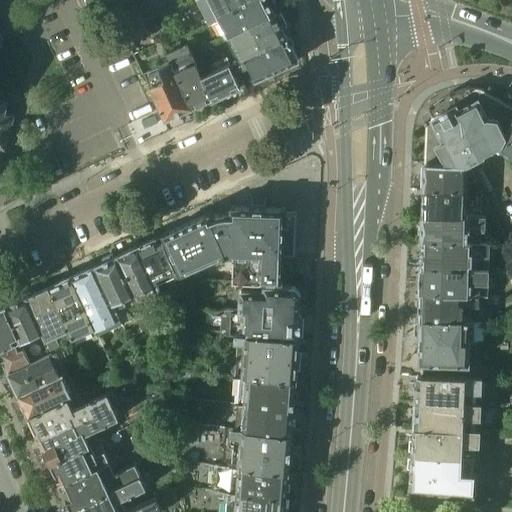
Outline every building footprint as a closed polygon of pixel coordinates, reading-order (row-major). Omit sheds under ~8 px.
[(198,0),(210,23),(219,19),(259,0),(198,0)] [(228,35),(231,34),(274,13),(267,0),(259,0),(219,19),(228,35)] [(276,13),(274,13),(231,34),(242,57),(287,37),(283,28),(282,26),(287,24),(281,12),(277,14),(276,13)] [(0,160),(2,161),(6,146),(8,147),(17,115),(8,113),(11,101),(0,98),(0,47),(1,47),(2,46),(3,45),(4,43),(4,41),(4,39),(4,38),(4,36),(3,34),(2,33),(1,32),(0,31),(0,160)] [(242,57),(236,60),(242,73),(251,69),(256,78),(258,77),(261,83),(264,85),(279,78),(281,75),(278,69),(299,59),(295,51),(288,37),(287,37),(242,57)] [(169,52),(173,60),(194,106),(214,97),(204,75),(189,42),(169,52)] [(211,64),(214,70),(230,63),(227,57),(211,64)] [(166,119),(194,106),(173,60),(148,72),(152,87),(166,119)] [(204,75),(214,97),(240,85),(236,75),(240,74),(242,73),(236,60),(230,63),(214,70),(204,75)] [(491,149),(501,144),(511,123),(511,106),(482,88),(466,90),(450,94),(439,99),(429,107),(433,114),(431,116),(433,118),(425,122),(426,124),(425,162),(468,164),(493,153),(491,149)] [(500,146),(511,153),(511,123),(501,144),(500,146)] [(424,188),(467,189),(468,164),(425,162),(425,165),(422,165),(421,177),(424,177),(424,188)] [(424,213),(466,215),(467,189),(424,188),(424,213)] [(163,235),(165,239),(182,273),(225,253),(230,252),(235,253),(234,279),(283,281),(284,257),(285,257),(285,254),(297,254),(297,212),(286,212),(286,207),(233,206),(233,212),(221,214),(212,217),(210,213),(163,235)] [(466,215),(424,213),(423,239),(471,241),(480,242),(480,231),(484,231),(485,216),(466,215)] [(156,238),(140,245),(157,278),(175,269),(178,275),(182,273),(165,239),(158,242),(156,238)] [(423,239),(422,265),(470,268),(489,268),(490,242),(480,242),(471,241),(423,239)] [(140,245),(119,256),(141,303),(162,294),(162,289),(157,278),(140,245)] [(119,256),(97,266),(123,322),(134,317),(130,308),(141,303),(119,256)] [(422,265),(421,291),(469,294),(480,294),(488,294),(489,268),(470,268),(422,265)] [(97,266),(73,277),(99,333),(123,322),(97,266)] [(77,343),(99,333),(73,277),(51,287),(70,328),(75,340),(77,343)] [(224,330),(224,333),(236,334),(299,338),(301,337),(301,322),(300,322),(300,321),(299,320),(300,303),(301,303),(302,297),(300,297),(295,288),(295,286),(259,284),(258,289),(241,289),(240,305),(235,305),(235,308),(225,308),(225,313),(222,313),(221,330),(224,330)] [(70,328),(51,287),(29,297),(48,338),(54,350),(61,346),(56,335),(70,328)] [(480,294),(469,294),(421,291),(420,317),(483,320),(484,305),(480,305),(480,294)] [(48,338),(29,297),(8,307),(23,338),(26,346),(32,359),(54,350),(48,338)] [(0,348),(23,338),(8,307),(0,310),(0,348)] [(172,316),(172,307),(162,308),(163,316),(172,316)] [(482,337),(483,320),(420,317),(416,321),(416,332),(420,337),(419,361),(470,363),(471,338),(482,337)] [(235,376),(251,377),(296,379),(297,349),(299,350),(299,338),(236,334),(236,340),(236,353),(232,357),(231,370),(235,373),(235,376)] [(99,347),(103,345),(99,336),(94,338),(99,347)] [(26,346),(23,338),(0,348),(10,370),(27,362),(32,359),(26,346)] [(27,362),(10,370),(20,392),(65,371),(60,359),(80,350),(79,348),(77,343),(75,340),(68,343),(61,346),(54,350),(32,359),(27,362)] [(75,393),(65,371),(20,392),(30,413),(75,393)] [(416,373),(415,399),(464,401),(465,390),(481,391),(482,377),(416,373)] [(296,381),(251,377),(248,405),(293,408),(294,408),(295,399),(296,381)] [(30,413),(41,437),(114,404),(109,393),(84,404),(78,392),(75,393),(30,413)] [(464,401),(415,399),(414,426),(463,428),(463,415),(480,416),(481,401),(464,401)] [(120,417),(114,404),(41,437),(52,460),(99,440),(94,429),(120,417)] [(232,429),(292,434),(293,425),(292,425),(293,408),(248,405),(247,427),(232,426),(232,429)] [(463,428),(414,426),(412,452),(472,456),(473,443),(478,443),(479,429),(463,428)] [(243,466),(289,470),(293,434),(292,434),(232,429),(231,433),(228,436),(227,442),(230,446),(234,446),(233,466),(243,466)] [(101,439),(99,440),(52,460),(62,482),(100,467),(111,462),(101,439)] [(471,473),(472,456),(412,452),(411,486),(472,492),(474,473),(471,473)] [(100,467),(62,482),(73,505),(141,474),(136,463),(115,472),(111,462),(100,467)] [(289,470),(243,466),(241,493),(285,497),(287,480),(288,480),(288,471),(289,470)] [(147,486),(141,474),(73,505),(75,511),(121,511),(116,500),(147,486)] [(287,497),(285,497),(241,493),(239,511),(284,511),(285,506),(286,507),(287,497)] [(160,511),(154,498),(122,511),(160,511)]
